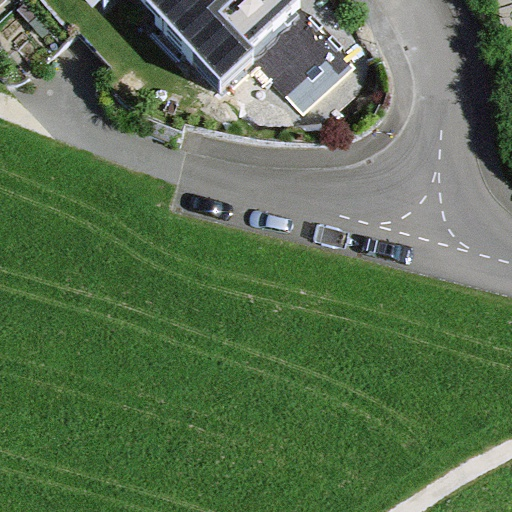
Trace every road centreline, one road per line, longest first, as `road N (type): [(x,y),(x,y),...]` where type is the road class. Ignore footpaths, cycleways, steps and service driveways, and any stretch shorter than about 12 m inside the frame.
road 1 (residential): [(181,169),(470,248)]
road 2 (residential): [(411,0),(435,64),(443,142),(470,248)]
